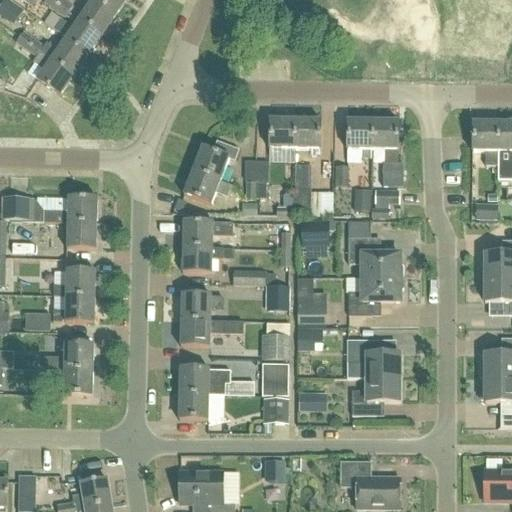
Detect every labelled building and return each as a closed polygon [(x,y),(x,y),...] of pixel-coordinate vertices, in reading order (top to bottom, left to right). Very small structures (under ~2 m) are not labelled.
[(41,0),(18,0),(34,12),(42,1),(41,0)] [(55,14),(63,4),(57,0),(49,0),(45,7),(55,14)] [(117,19),(129,0),(97,0),(95,4),(117,19)] [(370,29),(381,0),(293,0),(289,12),(322,24),(326,14),(370,29)] [(7,3),(0,12),(0,19),(10,26),(20,12),(7,3)] [(63,4),(55,14),(66,22),(73,11),(63,4)] [(103,39),(117,19),(95,4),(87,16),(85,15),(80,23),(103,39)] [(89,60),(103,39),(80,23),(74,32),(75,33),(67,44),(89,60)] [(27,55),(35,44),(24,37),(17,48),(27,55)] [(41,57),(45,51),(35,44),(27,55),(38,62),(41,57)] [(75,80),(89,60),(67,44),(59,55),(47,47),(45,51),(41,57),(51,64),(75,80)] [(75,80),(51,64),(46,72),(47,73),(38,85),(60,101),(75,80)] [(295,154),(295,125),(270,124),(269,154),(295,154)] [(295,125),(295,154),(320,154),(321,125),(295,125)] [(373,155),(373,126),(348,125),(347,155),(360,155),(360,163),(371,163),(371,155),(373,155)] [(399,126),(373,126),(373,155),(386,155),(386,169),(398,169),(399,126)] [(473,127),(472,157),(486,157),(485,171),(498,171),(498,157),(498,127),(473,127)] [(511,127),(498,127),(498,157),(498,171),(497,185),(511,185),(511,127)] [(193,175),(221,186),(229,163),(235,165),(239,154),(217,146),(213,156),(203,151),(193,175)] [(295,214),(294,222),(311,222),(332,222),(332,197),(310,197),(310,193),(308,193),(308,169),(293,169),(293,214),(295,214)] [(402,169),(398,169),(386,169),(386,193),(403,193),(402,169)] [(348,190),(349,171),(335,170),(335,190),(348,190)] [(220,188),(221,186),(193,175),(184,199),(211,210),(215,199),(228,204),(233,193),(220,188)] [(257,188),(257,203),(267,203),(267,186),(257,186),(257,188)] [(257,188),(248,188),(248,204),(257,204),(257,203),(257,188)] [(399,209),(399,196),(375,195),(374,209),(399,209)] [(355,199),(355,216),(371,216),(371,200),(355,199)] [(33,224),(34,203),(1,202),(0,224),(33,224)] [(68,228),(97,229),(98,203),(68,202),(68,216),(44,215),(44,227),(68,228)] [(242,208),(243,220),(257,220),(257,208),(242,208)] [(295,214),(293,214),(278,213),(278,208),(259,208),(259,220),(278,220),(278,221),(294,222),(295,214)] [(497,225),(497,209),(476,209),(475,225),(497,225)] [(373,213),(373,223),(391,223),(391,214),(373,213)] [(184,226),(183,252),(213,252),(213,241),(233,241),(233,227),(213,227),(184,226)] [(97,254),(97,229),(68,228),(67,254),(97,254)] [(328,229),(302,229),(303,250),(328,250),(328,229)] [(282,255),(290,255),(290,239),(282,239),(282,255)] [(400,268),(400,259),(372,259),(372,243),(348,243),(348,269),(362,269),(362,283),(404,283),(404,272),(400,268)] [(509,259),(485,259),(485,283),(511,283),(511,245),(509,246),(509,259)] [(224,253),(213,252),(183,252),(182,278),(212,278),(212,264),(224,264),(224,253)] [(224,253),(224,264),(234,264),(235,253),(224,253)] [(290,271),(290,255),(282,255),(282,271),(290,271)] [(54,301),(66,301),(96,302),(96,276),(67,275),(66,291),(54,291),(54,301)] [(264,291),(264,276),(233,275),(232,291),(264,291)] [(404,283),(362,283),(362,297),(348,297),(348,321),(372,321),(372,307),(400,307),(400,298),(404,294),(404,283)] [(511,283),(485,283),(485,307),(509,307),(509,321),(511,320),(511,283)] [(289,316),(290,291),(266,291),(265,315),(289,316)] [(211,326),(211,312),(223,312),(223,302),(211,301),(211,300),(182,299),(181,325),(211,326)] [(95,328),(96,302),(66,301),(66,316),(54,316),(54,326),(65,326),(65,327),(95,328)] [(326,329),(326,312),(297,312),(297,329),(326,329)] [(51,319),(28,318),(27,337),(31,337),(51,337),(51,319)] [(243,326),(211,326),(181,325),(180,351),(210,352),(210,338),(243,339),(243,326)] [(298,334),(298,356),(315,355),(315,348),(323,348),(323,334),(298,334)] [(261,364),(289,364),(289,340),(261,340),(261,364)] [(485,362),(481,362),(481,383),(511,383),(511,343),(509,344),(509,359),(485,359),(485,362)] [(366,383),(400,383),(400,359),(376,359),(376,345),(347,346),(347,370),(347,383),(366,383)] [(64,375),(94,375),(94,350),(65,349),(64,362),(44,361),(44,375),(64,375)] [(288,401),(289,369),(262,369),(262,401),(288,401)] [(209,399),(209,400),(225,400),(225,389),(230,389),(230,375),(224,375),(210,375),(210,374),(180,373),(179,399),(209,399)] [(93,401),(94,375),(64,375),(64,387),(48,387),(47,399),(63,399),(63,400),(93,401)] [(352,421),(376,421),(376,407),(400,407),(400,383),(366,383),(366,396),(352,396),(352,421)] [(485,404),(485,407),(509,407),(509,433),(511,433),(511,383),(481,383),(481,404),(485,404)] [(299,398),(299,416),(318,416),(318,398),(299,398)] [(208,425),(209,400),(209,399),(179,399),(179,425),(208,425)] [(288,428),(288,404),(264,404),(264,414),(272,414),(272,428),(288,428)] [(284,486),(285,466),(264,466),(264,486),(284,486)] [(399,511),(400,483),(371,483),(371,467),(340,467),(340,492),(357,492),(356,511),(399,511)] [(511,475),(485,475),(485,507),(511,507),(511,475)] [(223,508),(223,477),(180,477),(180,509),(211,509),(210,511),(234,511),(235,508),(223,508)] [(86,511),(112,507),(108,483),(82,487),(84,499),(75,501),(76,507),(67,509),(67,511),(86,511)] [(0,511),(7,511),(8,511),(9,486),(0,486),(0,511)] [(34,511),(35,503),(20,503),(19,511),(34,511)]
